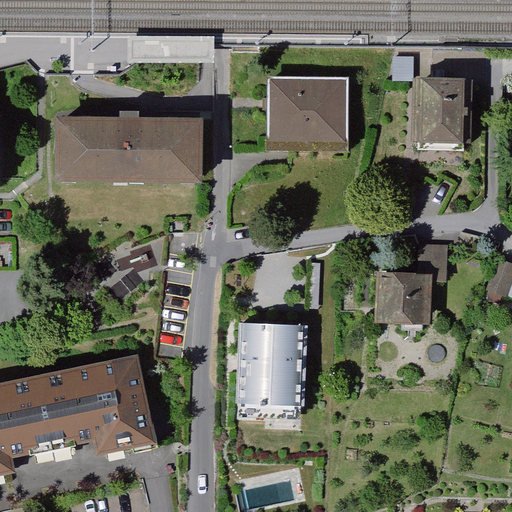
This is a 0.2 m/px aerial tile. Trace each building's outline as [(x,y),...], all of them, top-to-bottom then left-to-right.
[(214,37),(128,36),(128,62),(214,63),(214,37)] [(344,79),(270,80),(270,142),(344,142),(344,79)] [(465,82),(420,81),(419,145),(463,146),(465,82)] [(511,105),(503,105),(503,123),(511,123),(511,105)] [(196,179),(197,124),(64,122),(63,177),(196,179)] [(449,249),(419,249),(419,283),(378,282),(377,331),(432,332),(433,287),(449,287),(449,249)] [(511,293),(511,266),(499,262),(489,295),(492,296),(490,304),(503,308),(506,299),(510,300),(511,293)] [(306,332),(243,330),(241,417),(305,418),(306,332)] [(154,440),(138,360),(0,388),(0,469),(12,467),(8,451),(31,446),(33,454),(74,446),(72,438),(96,434),(99,451),(154,440)]
